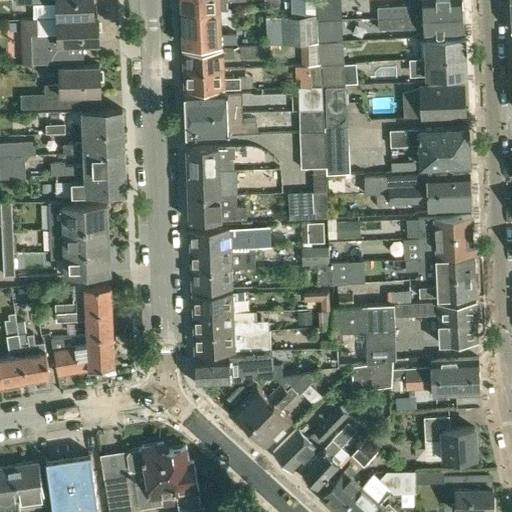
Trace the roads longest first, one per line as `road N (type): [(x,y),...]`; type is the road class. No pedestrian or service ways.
road 1 (residential): [(164,396),(151,0)]
road 2 (residential): [(482,0),(503,369)]
road 3 (residential): [(291,511),(164,396)]
road 4 (residential): [(0,425),(164,396)]
